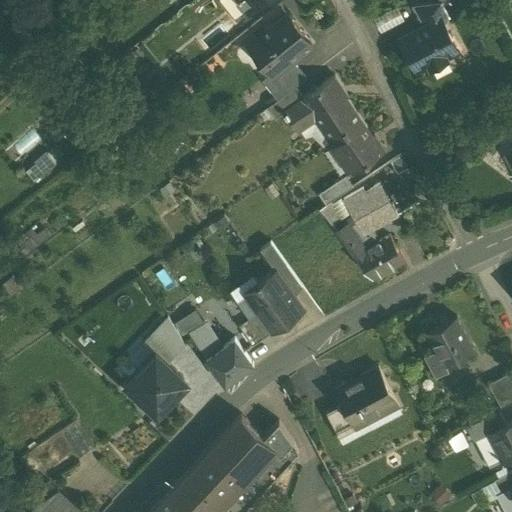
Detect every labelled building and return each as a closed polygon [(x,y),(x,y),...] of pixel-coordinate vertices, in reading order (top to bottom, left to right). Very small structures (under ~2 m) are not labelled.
[(240,0),(250,11),(264,0),(240,0)] [(439,0),(437,0),(414,3),(425,24),(441,16),(441,17),(447,14),(439,0)] [(401,4),(379,15),(385,27),(407,15),(401,4)] [(287,13),(272,25),(270,23),(253,37),(260,46),(258,56),(271,72),(272,73),(291,58),(297,53),(298,55),(312,44),(287,13)] [(425,24),(400,37),(416,67),(428,61),(431,66),(447,58),(444,52),(456,46),(441,17),(441,16),(425,24)] [(291,58),(272,73),(271,72),(262,79),(277,98),(295,85),(306,77),(291,58)] [(303,97),(286,109),(297,125),(314,114),(331,139),(361,118),(341,89),(342,88),(334,75),(303,95),(302,96),(303,97)] [(277,98),(267,106),(275,117),(286,109),(303,97),(302,96),(303,95),(295,85),(277,98)] [(373,133),(372,134),(361,118),(331,139),(352,170),(384,148),(373,133)] [(345,174),(318,192),(325,203),(330,200),(352,185),(345,174)] [(363,187),(342,198),(351,214),(363,232),(371,228),(397,213),(379,182),(365,190),(363,187)] [(325,203),(319,207),(331,223),(341,216),(330,200),(325,203)] [(363,232),(351,214),(334,227),(347,243),(354,254),(378,241),(371,228),(363,232)] [(378,241),(354,254),(372,277),(404,259),(390,234),(378,241)] [(300,282),(270,241),(260,248),(274,268),(275,268),(290,289),(300,282)] [(290,289),(275,268),(274,268),(257,280),(260,284),(246,294),(257,309),(272,330),(304,308),(290,289)] [(272,330),(257,309),(247,316),(248,317),(262,336),(272,330)] [(155,351),(168,362),(186,344),(168,314),(144,341),(155,351)] [(473,347),(456,314),(427,329),(437,347),(435,348),(442,362),(473,347)] [(262,336),(248,317),(239,324),(252,343),(262,336)] [(219,346),(203,321),(189,329),(206,356),(219,346)] [(219,346),(206,356),(225,383),(253,362),(234,336),(219,346)] [(125,383),(158,414),(188,381),(168,362),(155,351),(125,383)] [(378,364),(335,386),(343,401),(356,426),(369,419),(367,413),(396,398),(378,364)] [(511,369),(488,382),(501,407),(511,400),(511,369)] [(343,401),(326,410),(339,435),(356,426),(343,401)] [(499,408),(467,425),(474,439),(489,431),(506,422),(499,408)] [(241,413),(147,511),(205,511),(270,443),(272,441),(264,434),(241,413)] [(293,439),(279,418),(264,434),(272,441),(270,443),(280,452),(293,439)] [(511,418),(506,422),(489,431),(504,459),(511,455),(511,418)] [(270,443),(205,511),(240,511),(299,450),(293,439),(280,452),(270,443)] [(511,484),(511,469),(494,479),(500,490),(511,484)] [(511,511),(511,484),(500,490),(496,492),(506,511),(511,511)] [(40,486),(15,503),(24,511),(47,496),(40,486)] [(47,496),(24,511),(25,511),(83,511),(58,488),(47,496)] [(15,503),(1,511),(25,511),(24,511),(15,503)]
